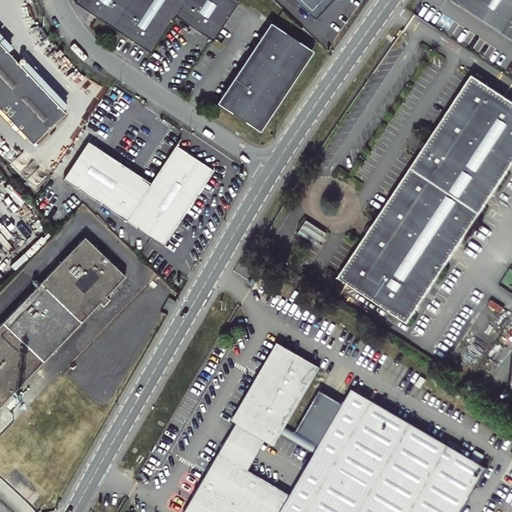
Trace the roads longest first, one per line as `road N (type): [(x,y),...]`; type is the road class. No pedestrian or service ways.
road 1 (secondary): [(76,511),(294,146),(399,0)]
road 2 (secondary): [(265,166),(67,511)]
road 3 (unclassified): [(265,166),(96,52),(58,0)]
road 4 (secondary): [(380,0),(265,166)]
